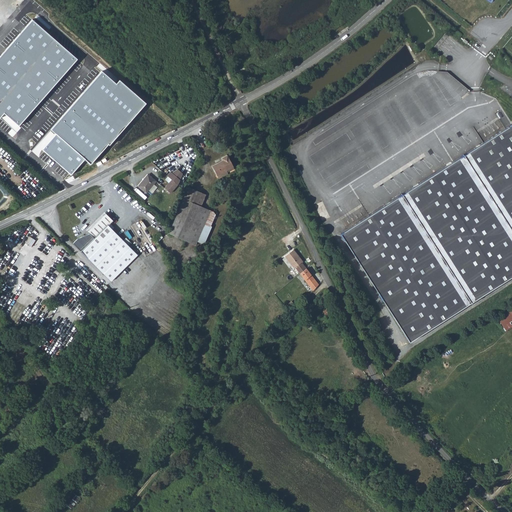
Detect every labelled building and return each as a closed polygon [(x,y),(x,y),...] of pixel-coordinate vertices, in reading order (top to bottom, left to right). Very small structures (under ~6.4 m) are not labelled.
[(409,343),(511,277),(511,124),(340,235),(409,343)] [(219,176),(228,171),(236,167),(230,156),(225,159),(225,161),(214,167),(219,176)] [(161,192),(167,197),(175,190),(180,177),(174,171),(170,176),(168,175),(165,178),(166,179),(169,183),(161,192)] [(219,176),(221,180),(230,175),(228,171),(219,176)] [(152,183),(146,178),(143,181),(142,180),(135,188),(143,195),(152,183)] [(169,230),(194,244),(196,241),(202,245),(212,229),(206,225),(213,212),(204,207),(210,199),(208,197),(194,189),(169,230)] [(109,226),(111,223),(115,220),(107,212),(89,231),(91,233),(86,235),(76,239),(73,242),(112,280),(137,253),(113,229),(109,226)] [(283,253),(292,263),(299,272),(305,267),(289,248),(283,253)] [(279,257),(287,267),(292,263),(283,253),(279,257)] [(299,272),(311,287),(317,281),(305,267),(299,272)] [(511,306),(493,318),(503,331),(511,324),(511,306)] [(328,307),(323,311),(328,316),(333,312),(328,307)] [(64,503),(72,509),(82,497),(74,491),(64,503)]
